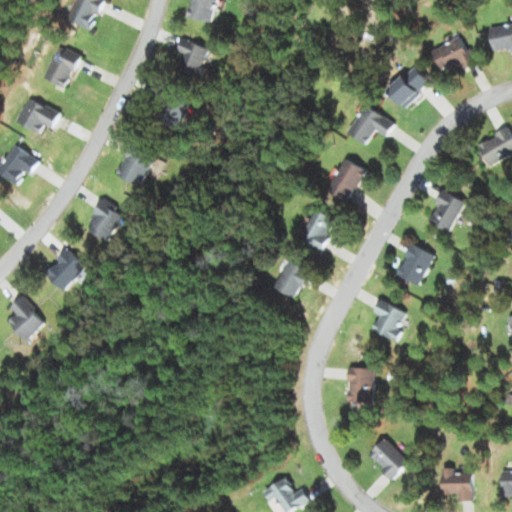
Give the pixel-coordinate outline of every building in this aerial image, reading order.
[(76,0),(67,18),(89,30),(105,1),(103,0),(76,0)] [(192,0),(189,17),(213,22),(218,0),(192,0)] [(511,49),(511,24),(487,29),(492,52),(511,48),(511,49)] [(212,50),(184,37),(178,50),(186,53),(179,68),(200,77),(212,50)] [(430,53),(442,75),(459,66),(461,71),(475,64),(462,37),(430,53)] [(66,88),(81,55),(60,45),(45,78),(66,88)] [(385,93),(402,111),(430,84),(412,66),(385,93)] [(195,101),(175,88),(157,116),(178,129),(195,101)] [(61,114),(31,97),(17,120),(41,134),(47,124),(53,128),(61,114)] [(394,126),(364,106),(346,134),(365,146),(374,131),(386,139),(394,126)] [(476,149),(489,169),(511,154),(511,136),(507,129),(476,149)] [(158,157),(134,144),(119,174),(143,186),(158,157)] [(40,163),(19,145),(0,167),(0,170),(17,185),(29,172),(31,174),(40,163)] [(366,172),(344,160),(326,193),(348,204),(366,172)] [(465,204),(443,192),(426,221),(448,233),(465,204)] [(108,240),(130,215),(110,197),(88,222),(108,240)] [(321,251),(337,221),(316,210),(300,240),(321,251)] [(417,287),(435,257),(413,244),(395,274),(417,287)] [(67,290),(90,266),(71,248),(48,272),(67,290)] [(313,274),(291,261),(275,288),(297,301),(313,274)] [(49,323),(26,295),(13,305),(19,313),(11,320),(28,340),(49,323)] [(394,342),(408,314),(377,299),(371,312),(380,316),(372,332),(394,342)] [(346,403),(372,405),(374,370),(348,369),(346,403)] [(368,456),(392,482),(410,464),(386,439),(368,456)] [(473,503),(473,473),(454,473),(454,470),(441,470),(441,497),(458,497),(458,503),(473,503)] [(278,511),(292,511),(311,503),(305,490),(295,495),(289,481),(269,490),(278,511)]
